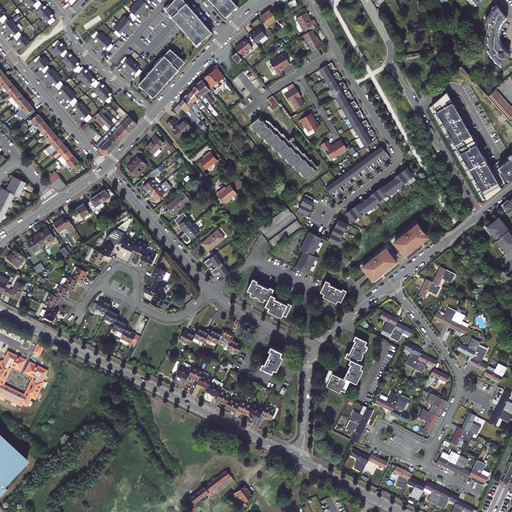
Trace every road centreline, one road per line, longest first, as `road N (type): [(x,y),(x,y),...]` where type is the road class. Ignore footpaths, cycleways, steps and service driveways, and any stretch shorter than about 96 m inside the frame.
road 1 (tertiary): [(299,460),(7,315)]
road 2 (residential): [(364,0),(393,67),(478,213)]
road 3 (residential): [(337,51),(399,158),(321,215)]
road 4 (residential): [(391,284),(460,381),(431,449)]
road 5 (residential): [(0,41),(105,167)]
road 6 (residential): [(105,167),(211,292)]
road 7 (residential): [(431,449),(380,424),(372,440),(424,466)]
road 8 (residential): [(155,112),(80,49),(68,17)]
